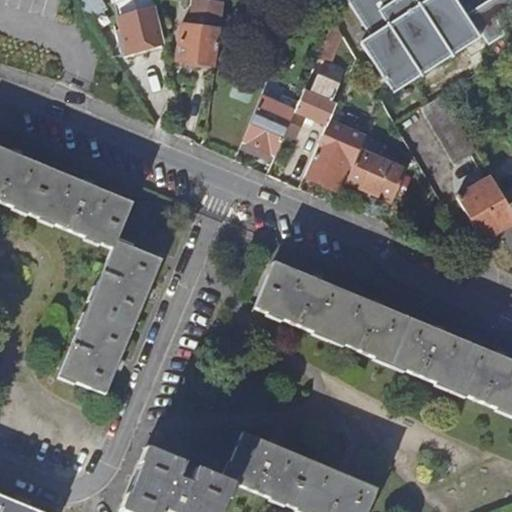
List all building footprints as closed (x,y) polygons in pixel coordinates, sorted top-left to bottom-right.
[(174,61),(213,66),(222,0),(191,0),(187,27),(178,26),(174,61)] [(368,37),(358,43),(390,94),(477,39),(463,17),(452,0),(347,0),(346,1),(368,37)] [(511,0),(490,0),(463,17),(477,39),(481,37),(486,46),(502,35),(494,22),(511,10),(511,0)] [(151,10),(117,19),(126,54),(161,45),(151,10)] [(328,64),(340,36),(331,22),(315,59),(328,64)] [(326,122),(333,106),(301,91),(292,111),(324,126),(326,122)] [(441,96),(419,109),(451,165),(474,152),(441,96)] [(254,106),(239,142),(272,156),(288,121),(254,106)] [(316,144),(302,177),(333,191),(351,151),(348,150),(355,135),(326,122),(324,126),(319,137),(316,144)] [(351,151),(333,191),(338,193),(342,183),(357,150),(362,137),(355,135),(348,150),(351,151)] [(285,185),(296,190),(302,177),(316,144),(310,141),(308,146),(303,144),(285,185)] [(0,204),(109,251),(114,243),(129,205),(0,150),(0,204)] [(357,150),(342,183),(388,203),(403,170),(357,150)] [(479,241),(511,222),(511,216),(507,208),(489,178),(454,198),(479,241)] [(114,243),(109,251),(56,377),(102,397),(159,262),(114,243)] [(511,364),(270,264),(252,310),(511,418),(511,364)] [(220,480),(230,485),(294,511),(365,511),(374,491),(239,435),(220,480)] [(218,511),(230,485),(220,480),(194,469),(191,475),(180,470),(182,465),(145,450),(118,511),(218,511)] [(0,511),(33,511),(0,498),(0,511)]
